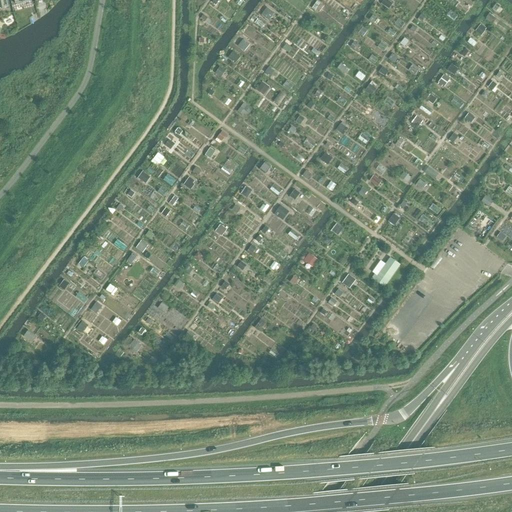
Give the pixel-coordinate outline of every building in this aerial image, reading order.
[(0,0),(0,8),(8,7),(6,0),(0,0)] [(388,10),(393,4),(387,0),(384,0),(381,4),(388,10)] [(315,11),(320,4),(317,1),(311,9),(315,11)] [(267,8),(261,15),(268,20),(273,13),(267,8)] [(489,14),(486,18),(492,22),(495,18),(489,14)] [(372,15),(369,20),(376,25),(380,21),(372,15)] [(481,24),(475,31),(481,36),(485,30),(486,28),(481,24)] [(362,28),(358,34),(362,38),(367,31),(362,28)] [(237,46),(244,52),(250,45),(243,40),(237,46)] [(354,42),(351,47),(356,51),(360,46),(354,42)] [(233,52),(228,57),(236,63),(240,58),(233,52)] [(343,73),(347,68),(340,64),(337,69),(343,73)] [(451,64),(447,70),(454,74),(458,69),(451,64)] [(219,67),(215,73),(221,78),(226,71),(219,67)] [(271,77),(275,72),(268,67),(264,73),(271,77)] [(382,67),(379,72),(384,76),(388,71),(382,67)] [(444,75),(437,85),(441,87),(442,86),(444,87),(450,80),(444,75)] [(263,97),(270,88),(262,82),(255,91),(263,97)] [(369,84),(365,91),(370,94),(374,88),(369,84)] [(318,90),(314,95),(318,98),(322,93),(318,90)] [(430,94),(426,100),(433,105),(437,99),(430,94)] [(226,98),(222,103),(227,106),(230,102),(226,98)] [(243,103),(237,111),(245,117),(251,108),(243,103)] [(468,113),(465,118),(470,122),(473,117),(468,113)] [(300,116),(295,122),(301,125),(305,119),(300,116)] [(417,116),(411,123),(418,128),(423,121),(417,116)] [(336,130),(341,133),(347,126),(342,122),(336,130)] [(291,126),(288,132),(293,135),(296,130),(291,126)] [(222,132),(216,139),(221,142),(226,135),(222,132)] [(453,133),(448,140),(453,144),(458,137),(453,133)] [(399,138),(395,144),(398,147),(403,141),(399,138)] [(169,140),(164,145),(170,150),(174,144),(169,140)] [(210,147),(206,153),(210,156),(214,150),(210,147)] [(158,153),(153,160),(159,164),(164,158),(158,153)] [(325,153),(320,160),(327,165),(332,158),(325,153)] [(259,169),(265,174),(270,168),(264,163),(259,169)] [(429,167),(424,173),(434,180),(438,175),(429,167)] [(306,171),(302,176),(308,181),(313,176),(306,171)] [(142,172),(138,178),(146,184),(151,177),(142,172)] [(403,173),(400,178),(407,183),(411,178),(403,173)] [(373,176),(369,181),(377,187),(381,182),(373,176)] [(189,177),(183,185),(191,190),(195,185),(193,184),(195,181),(189,177)] [(415,185),(422,190),(426,185),(419,180),(415,185)] [(364,187),(359,195),(362,198),(368,191),(364,187)] [(247,188),(243,194),(248,197),(252,191),(247,188)] [(294,190),(289,197),(295,201),(300,194),(294,190)] [(174,196),(169,203),(173,206),(178,199),(174,196)] [(485,196),(481,202),(489,207),(493,202),(485,196)] [(236,214),(240,208),(235,205),(231,210),(236,214)] [(280,205),(274,214),(283,221),(289,212),(280,205)] [(393,214),(388,222),(394,226),(399,219),(393,214)] [(343,229),(336,224),(331,231),(337,236),(343,229)] [(220,225),(215,231),(222,237),(227,230),(220,225)] [(145,236),(151,241),(155,236),(149,231),(145,236)] [(500,233),(496,238),(502,242),(506,237),(500,233)] [(98,235),(93,242),(99,246),(104,239),(98,235)] [(326,237),(322,242),(327,246),(331,241),(326,237)] [(141,241),(136,248),(142,253),(148,246),(141,241)] [(247,252),(251,255),(256,248),(252,245),(247,252)] [(198,252),(193,257),(199,262),(203,256),(198,252)] [(133,253),(127,261),(131,265),(137,257),(133,253)] [(308,253),(303,261),(314,269),(319,261),(308,253)] [(375,275),(372,279),(384,287),(400,265),(390,258),(377,276),(375,275)] [(83,259),(78,265),(83,269),(88,263),(83,259)] [(241,261),(237,267),(242,271),(247,266),(241,261)] [(152,269),(150,272),(156,277),(158,273),(152,269)] [(356,280),(348,275),(342,284),(349,289),(356,280)] [(64,280),(59,287),(64,291),(69,284),(64,280)] [(178,280),(173,285),(179,290),(183,285),(178,280)] [(225,282),(221,287),(226,290),(230,285),(225,282)] [(110,284),(105,291),(111,295),(116,288),(110,284)] [(217,294),(213,300),(217,303),(221,298),(217,294)] [(331,298),(327,303),(333,307),(337,302),(331,298)] [(102,307),(96,302),(90,310),(96,314),(102,307)] [(161,303),(157,308),(165,313),(168,308),(161,303)] [(41,313),(37,318),(42,322),(46,317),(41,313)] [(261,319),(254,328),(259,331),(266,323),(261,319)] [(82,321),(76,329),(82,333),(88,325),(82,321)] [(313,332),(317,327),(313,324),(309,329),(313,332)] [(28,330),(23,336),(30,341),(35,336),(28,330)] [(191,340),(194,335),(188,331),(185,335),(191,340)] [(168,333),(165,336),(171,341),(174,337),(168,333)] [(142,346),(134,340),(129,347),(136,353),(142,346)]
